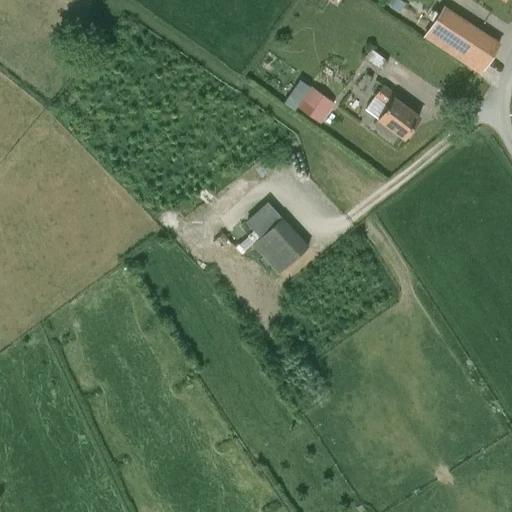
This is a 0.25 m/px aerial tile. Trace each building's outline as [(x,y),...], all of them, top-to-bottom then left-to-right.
[(482,69),(499,43),(444,8),(428,33),(482,69)] [(388,62),(371,49),(365,57),(382,70),(388,62)] [(397,94),(383,84),(364,109),(403,138),(420,116),(394,97),(397,94)] [(311,85),(297,106),(321,123),(335,102),(311,85)] [(309,245),(282,216),(252,244),(278,273),(309,245)]
